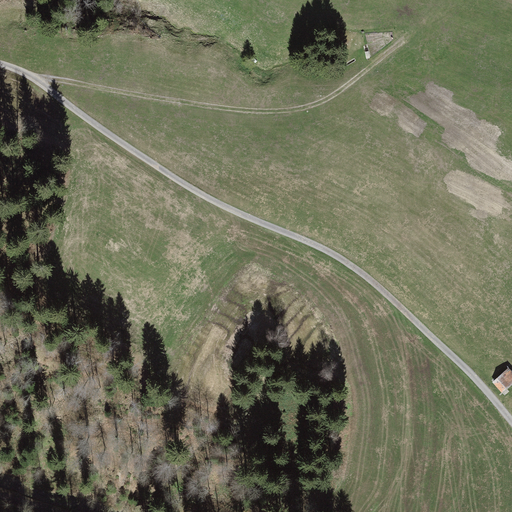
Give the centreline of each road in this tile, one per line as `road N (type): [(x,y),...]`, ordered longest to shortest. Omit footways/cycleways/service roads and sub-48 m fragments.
road 1 (track): [(511,422),(475,378),(350,266),(153,168),(41,80)]
road 2 (track): [(41,80),(253,113),(320,108),(406,40)]
